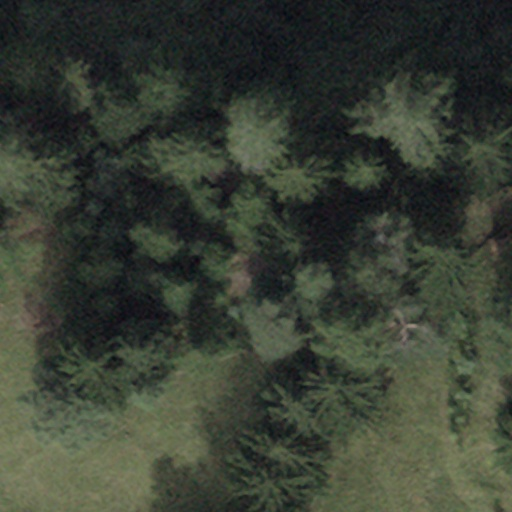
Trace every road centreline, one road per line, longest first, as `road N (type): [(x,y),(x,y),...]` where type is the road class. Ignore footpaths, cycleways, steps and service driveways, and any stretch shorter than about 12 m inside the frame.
road 1 (track): [(233,511),(374,278),(415,271)]
road 2 (track): [(415,271),(430,309),(434,471),(448,511)]
